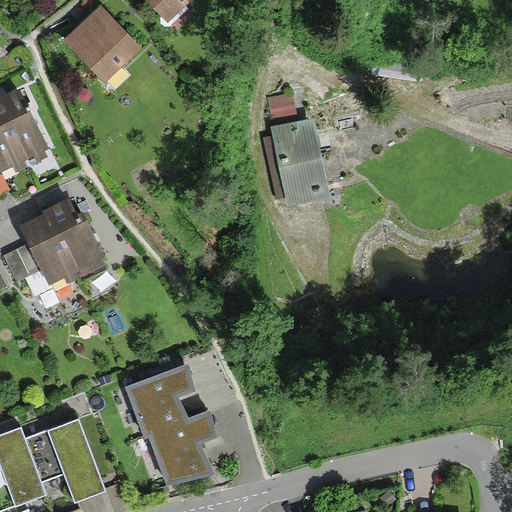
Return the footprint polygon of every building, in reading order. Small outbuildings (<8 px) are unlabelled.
[(142,0),(160,19),(179,0),(142,0)] [(98,83),(133,48),(95,9),(59,43),(98,83)] [(48,161),(45,153),(49,151),(19,93),(0,102),(0,176),(3,175),(15,169),(18,175),(26,171),(24,166),(35,160),(38,166),(48,161)] [(288,204),(332,194),(314,119),(270,129),(288,204)] [(0,176),(0,196),(10,192),(3,175),(0,176)] [(101,263),(106,260),(83,214),(78,217),(70,203),(19,229),(28,246),(41,271),(49,288),(65,280),(69,287),(77,283),(74,277),(88,270),(92,277),(105,271),(101,263)] [(28,246),(5,258),(18,283),(41,271),(28,246)] [(165,476),(209,467),(196,436),(197,436),(212,431),(208,407),(186,417),(179,402),(174,391),(189,383),(186,359),(126,383),(142,431),(149,428),(165,476)] [(22,439),(38,480),(60,472),(71,500),(100,488),(80,438),(73,419),(22,439)] [(38,480),(22,439),(17,426),(0,432),(0,467),(0,468),(1,469),(0,468),(0,509),(43,493),(38,480)]
